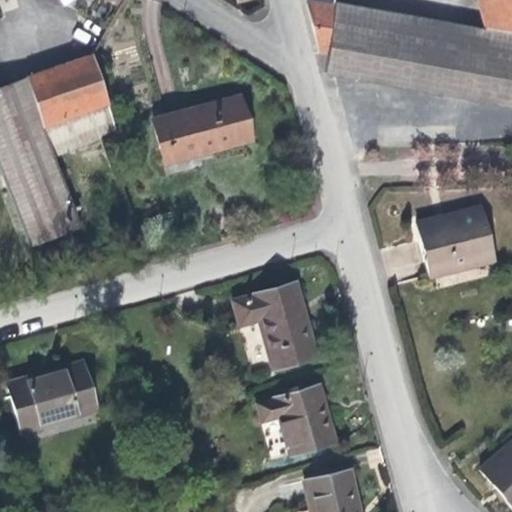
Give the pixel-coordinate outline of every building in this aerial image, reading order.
[(103,0),(119,9),(124,0),(103,0)] [(327,54),(328,75),(362,78),(412,87),(427,18),(334,4),(334,0),(306,0),(319,53),(327,54)] [(511,0),(479,0),(486,25),(511,28),(511,0)] [(511,32),(427,18),(412,87),(511,105),(511,32)] [(24,78),(50,156),(100,138),(115,134),(90,56),(24,78)] [(0,173),(50,156),(24,78),(0,86),(0,173)] [(243,92),(149,116),(163,169),(256,145),(243,92)] [(79,224),(50,156),(0,173),(0,174),(26,244),(58,231),(79,224)] [(493,263),(480,211),(415,226),(421,253),(427,279),(493,263)] [(269,372),(309,360),(298,321),(290,292),(229,307),(235,334),(256,329),(269,372)] [(96,406),(83,368),(48,377),(10,388),(21,427),(96,406)] [(288,456),(332,442),(325,419),(316,390),(252,411),(259,429),(277,424),(288,456)] [(510,511),(511,511),(511,451),(481,477),(498,498),(510,511)] [(307,511),(356,511),(346,477),(301,490),(307,511)]
